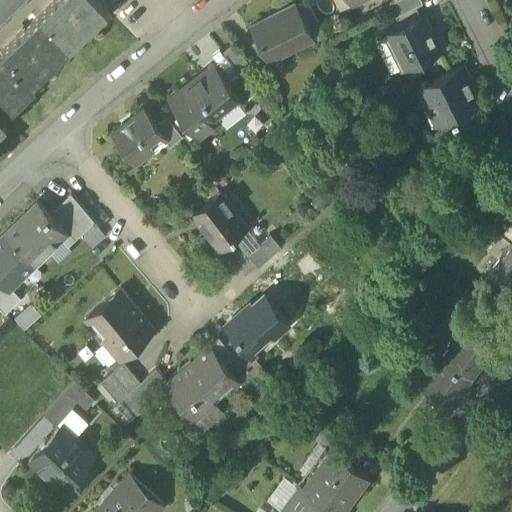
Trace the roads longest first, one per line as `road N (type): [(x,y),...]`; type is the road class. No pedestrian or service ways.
road 1 (residential): [(60,146),(234,0)]
road 2 (residential): [(60,146),(203,312)]
road 3 (residential): [(400,511),(511,362)]
